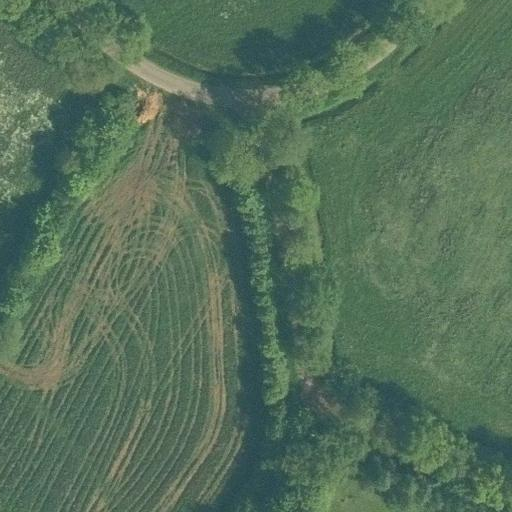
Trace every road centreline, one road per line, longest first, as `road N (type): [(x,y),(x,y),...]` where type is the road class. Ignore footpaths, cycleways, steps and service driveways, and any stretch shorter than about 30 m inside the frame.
road 1 (track): [(251,99),(307,396),(511,493)]
road 2 (unclassified): [(431,0),(357,68),(291,96),(251,99),(213,96),(144,72),(60,0)]
